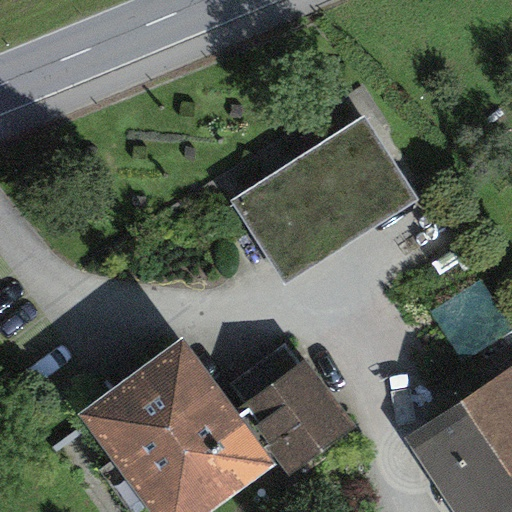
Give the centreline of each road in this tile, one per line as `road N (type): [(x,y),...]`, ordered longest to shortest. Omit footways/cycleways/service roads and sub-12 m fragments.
road 1 (unknown): [(0,189),(65,269),(97,281),(324,271),(358,279),(402,350),(401,410),(414,445),(465,511)]
road 2 (secondary): [(190,0),(0,84)]
